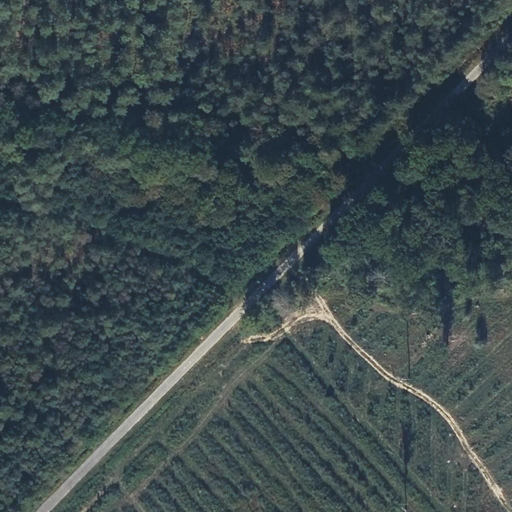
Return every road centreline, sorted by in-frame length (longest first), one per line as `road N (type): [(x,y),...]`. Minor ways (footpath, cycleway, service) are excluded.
road 1 (track): [(297,258),(47,511)]
road 2 (track): [(511,39),(375,178)]
